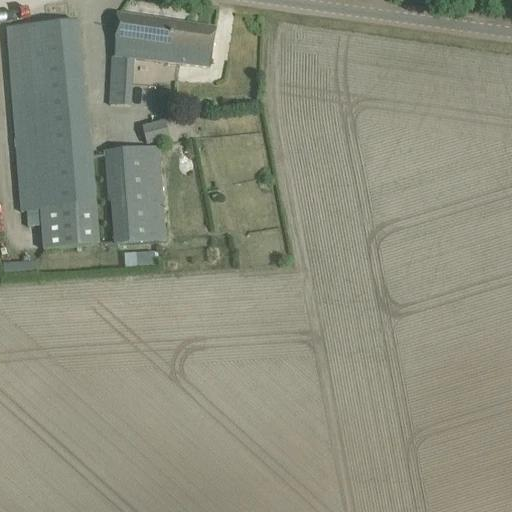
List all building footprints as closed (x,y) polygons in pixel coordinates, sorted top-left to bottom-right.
[(131,108),(133,61),(210,69),(213,51),(216,31),(118,17),(116,59),(113,59),(110,107),(131,108)] [(7,29),(9,49),(20,214),(30,213),(31,228),(42,228),(44,251),(100,249),(97,207),(77,23),(7,29)] [(170,140),(166,122),(142,128),(148,146),(170,140)] [(114,247),(166,243),(158,149),(146,150),(105,153),(109,203),(111,203),(114,247)] [(127,254),(128,266),(158,265),(158,253),(127,254)] [(36,263),(3,265),(4,280),(37,278),(36,263)]
